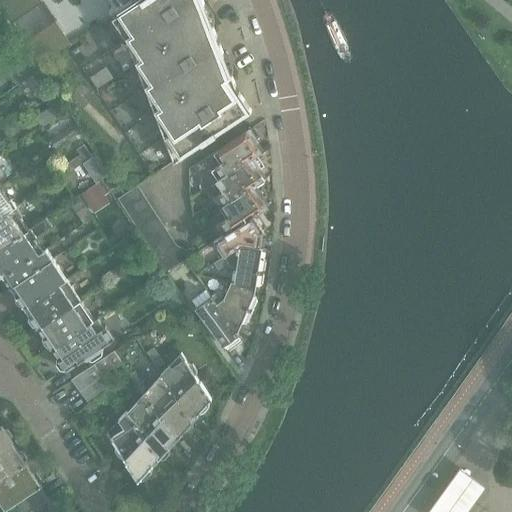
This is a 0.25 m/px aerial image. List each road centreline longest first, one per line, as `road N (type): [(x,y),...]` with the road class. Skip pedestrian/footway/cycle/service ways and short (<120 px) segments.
road 1 (residential): [(186,511),(239,429),(288,297),(300,197),(290,100),(258,0)]
road 2 (tertiary): [(403,511),(511,360)]
road 3 (residential): [(103,511),(14,366)]
